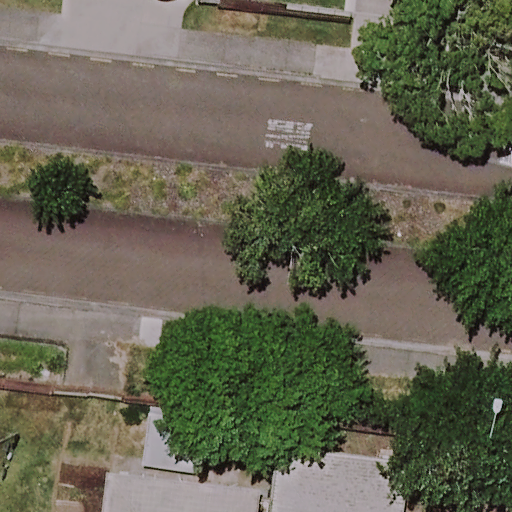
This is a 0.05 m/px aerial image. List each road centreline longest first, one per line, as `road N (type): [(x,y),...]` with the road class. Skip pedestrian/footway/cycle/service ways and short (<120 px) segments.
road 1 (residential): [(511,319),(0,238)]
road 2 (residential): [(0,94),(511,142)]
